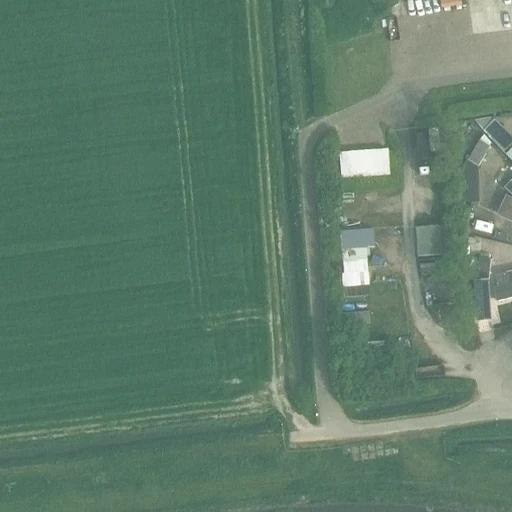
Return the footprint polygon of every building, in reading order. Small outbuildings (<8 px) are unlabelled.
[(458,0),(454,0),(439,2),(441,12),(459,9),(458,0)] [(495,121),(483,133),(490,140),(502,128),(495,121)] [(480,143),(468,162),(478,168),(490,149),(480,143)] [(385,151),(336,154),(338,180),(387,177),(385,151)] [(511,199),(506,196),(497,215),(511,222),(511,199)] [(442,227),(416,229),(417,258),(444,256),(442,227)] [(511,271),(495,275),(498,288),(493,288),(496,302),(511,297),(511,271)] [(474,281),(475,300),(488,299),(487,280),(474,281)] [(446,281),(430,284),(433,298),(449,295),(446,281)]
